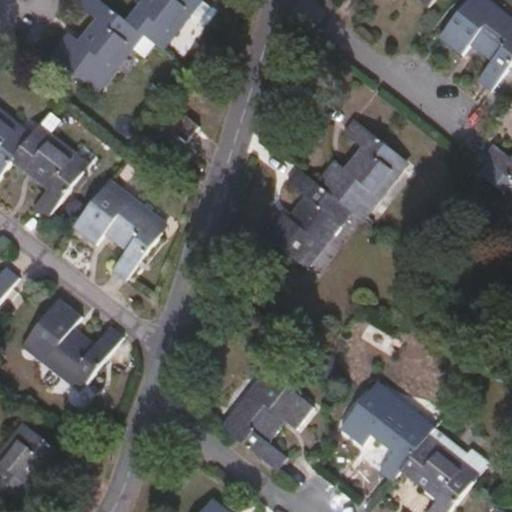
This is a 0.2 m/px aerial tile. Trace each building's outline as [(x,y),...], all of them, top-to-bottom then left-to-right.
[(130,20),(104,0),(84,0),(80,6),(97,18),(80,40),(70,33),(54,55),(99,91),(134,47),(145,32),(130,20)] [(160,45),(169,51),(207,3),(202,0),(145,0),(130,20),(145,32),(160,45)] [(420,0),(431,8),(438,0),(420,0)] [(511,19),(488,0),(475,0),(443,40),(466,58),(474,47),(494,63),(480,83),(495,93),(511,70),(511,19)] [(145,32),(134,47),(148,58),(160,45),(145,32)] [(0,180),(15,162),(36,133),(0,104),(0,180)] [(189,140),(200,126),(185,114),(174,129),(189,140)] [(65,128),(49,117),(40,128),(56,139),(65,128)] [(357,212),(369,222),(412,166),(358,121),(347,134),(366,150),(348,171),(339,163),(321,184),(357,212)] [(36,133),(15,162),(49,190),(34,208),(49,220),(91,167),(56,139),(40,128),(36,133)] [(511,156),(497,146),(487,159),(494,164),(484,176),(511,197),(511,196),(511,156)] [(321,184),(302,169),(291,183),(308,199),(291,219),(281,211),(264,234),(311,271),(357,212),(321,184)] [(114,182),(77,229),(98,245),(105,236),(126,252),(113,270),(127,281),(170,227),(114,182)] [(0,306),(22,277),(8,267),(0,277),(0,306)] [(126,336),(112,325),(99,343),(78,326),(85,316),(61,297),(24,347),(84,393),(126,336)] [(270,374),(224,430),(252,453),(281,475),(292,460),(274,445),(291,425),(301,432),(317,410),(270,374)] [(383,474),(394,483),(404,472),(431,438),(438,429),(439,428),(383,384),(346,431),(367,449),(376,439),(396,455),(383,474)] [(70,478),(80,465),(24,422),(0,452),(0,487),(20,503),(50,463),(70,478)] [(452,440),(438,429),(431,438),(445,449),(452,440)] [(445,449),(431,438),(404,472),(441,502),(433,511),(454,511),(478,483),(471,478),(474,473),(445,449)] [(231,511),(217,501),(207,511),(231,511)]
